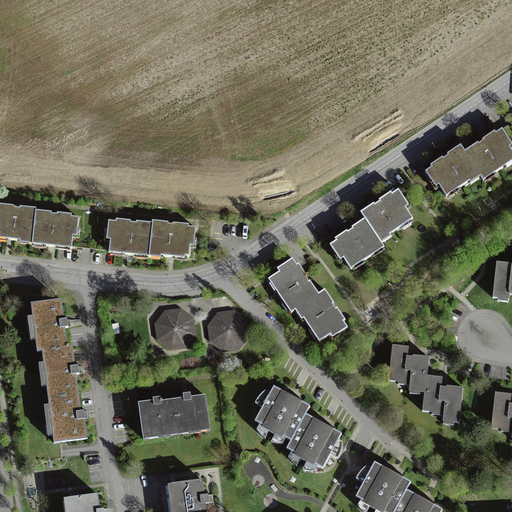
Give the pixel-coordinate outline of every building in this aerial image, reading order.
[(511,147),(502,131),(466,153),(480,175),(483,180),(511,161),(511,147)] [(443,198),(480,175),(466,153),(462,147),(425,171),(443,198)] [(361,213),(366,220),(378,239),(412,218),(396,191),(361,213)] [(32,244),(36,208),(0,204),(0,236),(18,239),(18,242),(32,244)] [(36,208),(32,244),(72,248),(73,234),(76,234),(78,217),(70,216),(71,212),(36,208)] [(149,256),(153,221),(117,217),(117,219),(110,218),(108,238),(111,238),(109,248),(136,251),(135,255),(149,256)] [(384,250),(378,239),(366,220),(326,245),(345,274),(384,250)] [(153,221),(149,256),(189,261),(191,247),(194,247),(196,230),(188,229),(188,225),(153,221)] [(511,290),(511,264),(493,263),(489,300),(505,302),(506,290),(511,290)] [(295,315),(302,311),(323,297),(301,264),(273,282),(295,315)] [(330,292),(323,297),(302,311),(325,346),(353,327),(330,292)] [(39,352),(71,348),(64,304),(33,309),(39,352)] [(195,322),(181,312),(166,314),(156,326),(157,343),(169,352),(187,352),(197,338),(195,322)] [(235,314),(218,316),(209,328),(210,345),(223,356),(240,354),(248,341),(247,324),(235,314)] [(407,393),(421,394),(423,376),(425,358),(406,356),(407,347),(390,345),(386,382),(408,384),(407,393)] [(45,395),(77,390),(71,348),(39,352),(45,395)] [(439,378),(423,376),(421,394),(418,414),(438,417),(437,424),(455,426),(460,388),(438,386),(439,378)] [(290,446),(306,414),(310,407),(273,388),(253,427),(290,446)] [(77,390),(45,395),(53,446),(84,442),(77,390)] [(511,439),(511,402),(507,402),(508,396),(493,394),(489,426),(511,429),(511,439)] [(206,396),(173,400),(177,434),(210,430),(206,396)] [(142,438),(177,434),(173,400),(138,404),(142,438)] [(306,414),(290,446),(286,453),(323,472),(343,433),(306,414)] [(370,511),(393,511),(405,489),(409,482),(372,463),(352,503),(370,511)] [(208,511),(204,481),(171,486),(175,511),(208,511)] [(405,489),(393,511),(439,511),(442,508),(405,489)] [(104,511),(102,496),(70,501),(71,511),(104,511)]
